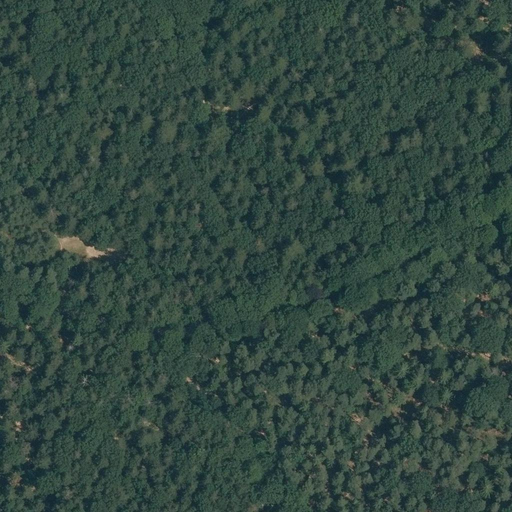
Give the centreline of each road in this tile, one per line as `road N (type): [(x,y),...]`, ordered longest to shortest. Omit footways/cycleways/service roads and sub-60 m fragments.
road 1 (track): [(255,308),(329,289),(511,205)]
road 2 (track): [(66,310),(138,327),(255,308)]
